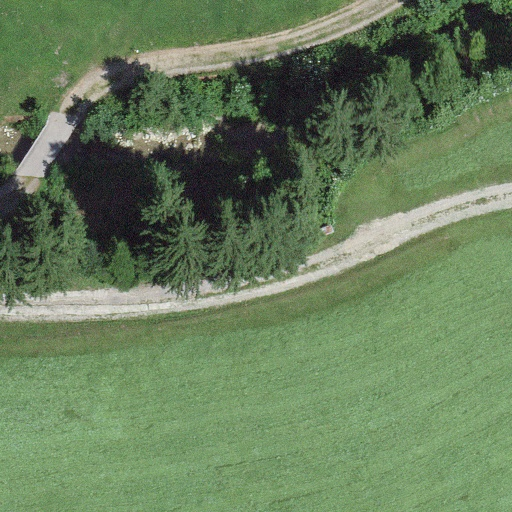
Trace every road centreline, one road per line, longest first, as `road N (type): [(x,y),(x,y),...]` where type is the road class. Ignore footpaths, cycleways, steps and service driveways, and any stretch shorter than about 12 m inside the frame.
road 1 (track): [(0,307),(146,306),(248,290),(469,207),(511,199)]
road 2 (track): [(0,204),(32,177),(92,96),(139,66),(211,62),(311,40),(403,0)]
